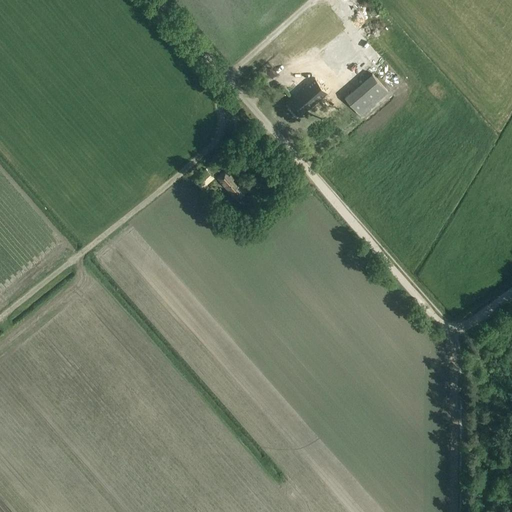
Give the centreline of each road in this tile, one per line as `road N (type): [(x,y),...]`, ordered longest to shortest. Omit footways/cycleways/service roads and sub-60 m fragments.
road 1 (track): [(448,337),(275,134)]
road 2 (unclassified): [(275,134),(157,0)]
road 3 (track): [(450,511),(448,337)]
